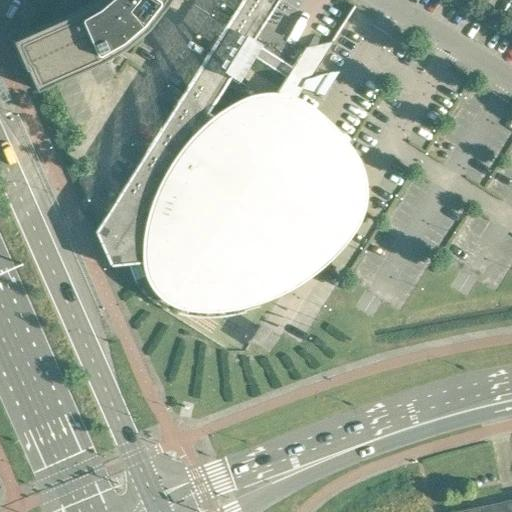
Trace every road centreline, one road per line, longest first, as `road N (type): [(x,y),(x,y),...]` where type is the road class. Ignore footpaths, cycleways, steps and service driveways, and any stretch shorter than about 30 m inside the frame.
road 1 (secondary): [(153,511),(0,153)]
road 2 (tertiary): [(178,511),(312,455),(511,391)]
road 3 (secondary): [(0,327),(81,511)]
road 4 (unclassified): [(511,78),(387,0)]
